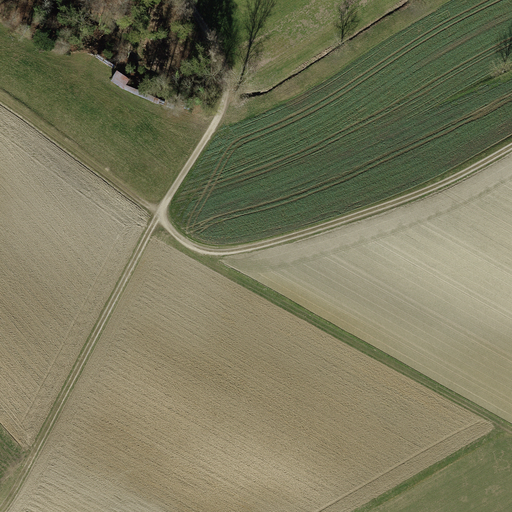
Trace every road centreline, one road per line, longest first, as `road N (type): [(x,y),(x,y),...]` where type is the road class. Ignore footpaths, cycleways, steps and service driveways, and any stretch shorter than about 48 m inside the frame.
road 1 (track): [(511,428),(190,245)]
road 2 (track): [(511,145),(454,177),(310,229),(236,251),(190,245)]
road 3 (track): [(0,509),(157,214)]
road 4 (track): [(157,214),(227,87),(216,48),(185,0)]
road 5 (track): [(0,92),(157,214)]
